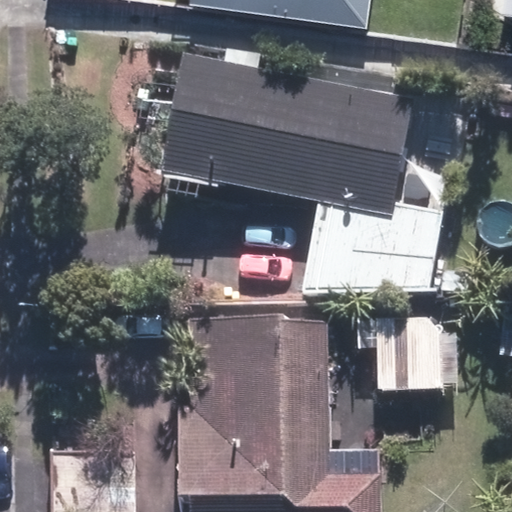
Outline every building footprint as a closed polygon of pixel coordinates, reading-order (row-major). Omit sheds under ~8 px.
[(188,0),(188,2),(368,28),(371,0),(188,0)] [(412,104),(183,64),(162,184),(321,212),(305,303),(432,297),(446,216),(394,207),(412,104)] [(511,312),(486,313),(485,365),(511,365),(511,312)] [(443,321),(373,321),(374,393),(443,393),(443,321)] [(333,325),(191,326),(192,415),(179,415),(179,511),(382,511),(382,459),(334,460),(333,325)]
